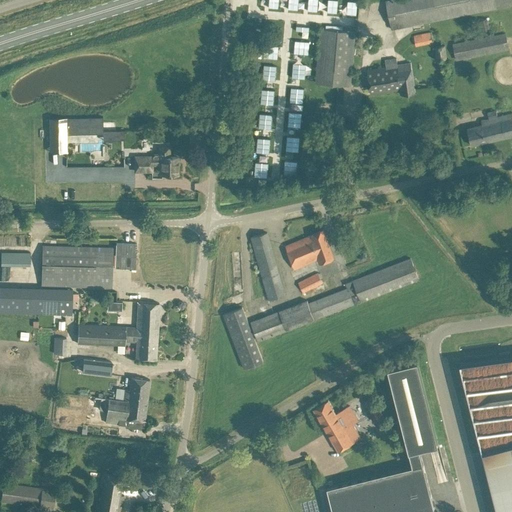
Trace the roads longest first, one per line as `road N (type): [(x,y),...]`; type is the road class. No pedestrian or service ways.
road 1 (unclassified): [(208,225),(511,160)]
road 2 (unclassified): [(177,473),(377,353),(430,333)]
road 3 (unclassified): [(177,473),(208,225)]
road 4 (unclassified): [(208,225),(230,1)]
road 5 (unclassified): [(0,224),(208,225)]
road 6 (unclassified): [(474,511),(430,333)]
road 7 (secondary): [(0,43),(138,0)]
